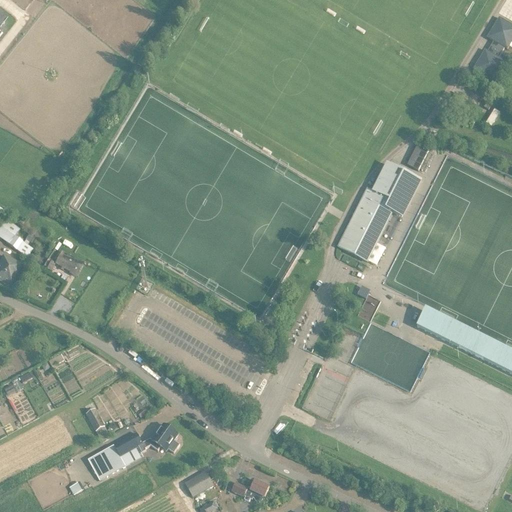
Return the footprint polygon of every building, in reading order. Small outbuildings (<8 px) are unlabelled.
[(493,82),(505,62),(499,58),(504,49),(507,50),(511,41),(511,25),(499,17),(486,38),(493,42),(487,51),(485,50),(472,70),(493,82)] [(486,122),(492,126),(500,112),(495,109),(486,122)] [(418,144),(407,165),(418,171),(429,149),(418,144)] [(410,176),(412,173),(406,171),(405,173),(388,165),(373,193),(367,189),(338,247),(367,262),(392,212),(401,217),(420,181),(410,176)] [(15,236),(19,230),(6,220),(0,227),(0,238),(9,245),(15,236)] [(31,247),(15,236),(9,245),(25,256),(31,247)] [(71,275),(73,276),(75,275),(77,276),(83,265),(62,252),(55,264),(71,273),(71,275)] [(0,282),(12,288),(23,266),(1,256),(0,258),(0,282)] [(46,269),(51,271),(55,264),(51,261),(46,269)] [(362,306),(370,312),(379,301),(370,294),(362,306)] [(511,348),(426,306),(417,326),(511,373),(511,348)] [(58,364),(64,360),(61,355),(49,361),(52,367),(58,364)] [(13,384),(5,388),(9,397),(17,394),(13,384)] [(86,414),(95,432),(106,426),(96,408),(86,414)] [(170,450),(172,447),(173,445),(173,442),(170,440),(175,433),(160,422),(149,438),(164,448),(167,450),(170,450)] [(125,466),(123,464),(146,451),(145,449),(142,444),(136,434),(114,446),(88,461),(94,472),(99,481),(111,474),(125,466)] [(205,472),(185,484),(192,498),(213,486),(205,472)] [(244,497),(245,497),(244,500),(249,502),(250,499),(252,500),(253,498),(254,499),(255,500),(256,502),(259,502),(261,501),(262,500),(262,497),(262,498),(263,497),(264,497),(269,488),(255,481),(250,491),(247,489),(235,483),(232,492),(244,497)] [(74,494),(83,490),(79,482),(70,487),(74,494)] [(200,508),(201,511),(219,511),(214,501),(200,508)]
